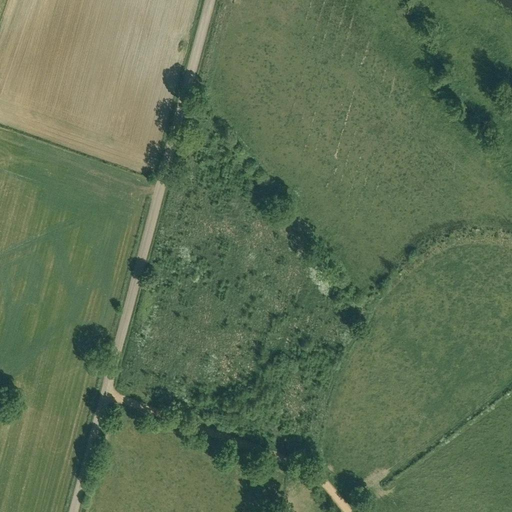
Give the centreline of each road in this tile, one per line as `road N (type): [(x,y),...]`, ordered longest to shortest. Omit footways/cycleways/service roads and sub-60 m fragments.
road 1 (track): [(210,0),(106,393)]
road 2 (track): [(346,511),(295,462),(106,393)]
road 3 (track): [(106,393),(74,511)]
